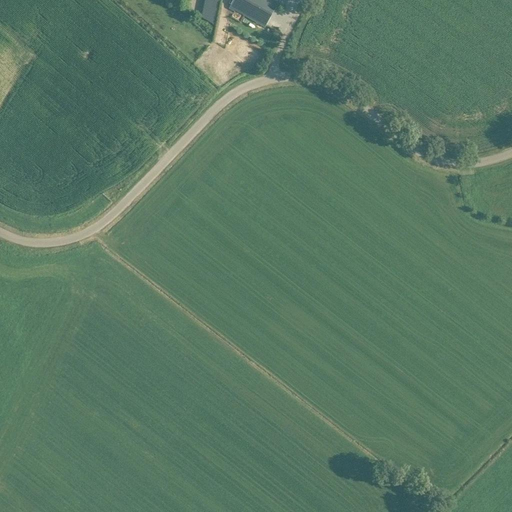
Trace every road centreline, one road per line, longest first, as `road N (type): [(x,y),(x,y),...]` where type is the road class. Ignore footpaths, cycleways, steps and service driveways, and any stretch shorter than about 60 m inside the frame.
road 1 (unclassified): [(273,78),(223,101),(96,226),(54,242),(0,233)]
road 2 (unclassified): [(511,153),(477,163),(428,157),(328,84),(273,78)]
